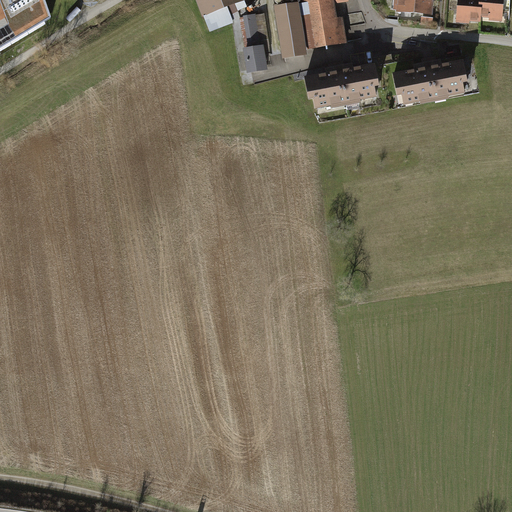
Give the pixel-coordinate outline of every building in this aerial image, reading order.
[(40,0),(0,0),(0,44),(46,17),(40,0)] [(195,0),(202,16),(245,0),(195,0)] [(347,0),(303,0),(298,1),(306,48),(347,42),(343,16),(337,17),(335,2),(347,0)] [(393,0),(393,8),(398,8),(398,11),(432,14),(433,0),(393,0)] [(479,0),(457,0),(456,22),(470,23),(470,21),(481,22),(481,17),(482,5),(479,5),(479,0)] [(504,0),(479,0),(479,5),(482,5),(481,17),(489,17),(489,20),(503,21),(504,0)] [(274,5),(282,57),(306,53),(306,48),(298,1),(274,5)] [(243,48),(247,71),(268,68),(265,48),(270,48),(265,14),(244,17),(248,48),(243,48)] [(434,17),(421,16),(421,24),(433,25),(434,17)] [(375,62),(375,66),(393,62),(392,54),(374,57),(375,62)] [(414,68),(392,72),(396,94),(401,93),(403,104),(420,101),(420,104),(449,98),(449,96),(465,93),(463,82),(467,81),(463,58),(442,62),(441,58),(413,63),(414,68)] [(325,71),(303,75),(307,97),(313,96),(315,108),(332,105),(332,107),(361,102),(360,99),(376,96),(374,85),(379,84),(375,66),(375,62),(354,66),(353,61),(324,66),(325,71)]
